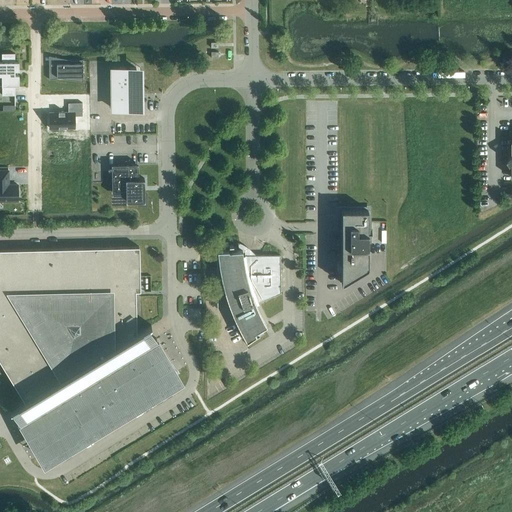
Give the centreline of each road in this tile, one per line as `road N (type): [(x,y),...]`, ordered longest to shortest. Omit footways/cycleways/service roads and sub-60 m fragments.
road 1 (motorway): [(511,327),(210,511)]
road 2 (unclassified): [(31,468),(46,473),(193,383),(197,368),(171,302),(166,227)]
road 3 (motorway): [(259,511),(511,357)]
road 4 (unclassified): [(511,76),(253,79)]
road 5 (unclassified): [(166,227),(168,94),(180,81),(253,79)]
road 6 (residential): [(32,13),(251,11)]
road 7 (residential): [(32,13),(35,198)]
road 8 (unclassified): [(0,233),(166,227)]
road 9 (unclassified): [(254,199),(253,79)]
